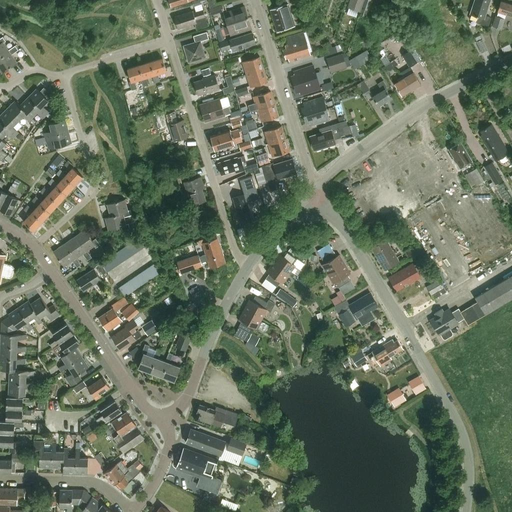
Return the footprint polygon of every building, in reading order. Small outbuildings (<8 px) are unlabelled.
[(349,0),(348,7),(360,11),(364,0),(349,0)] [(477,21),(488,25),(491,16),(485,14),(489,0),(473,0),(470,13),(478,16),(477,21)] [(497,11),(511,16),(511,4),(501,1),(497,11)] [(294,25),(293,19),(288,3),(270,9),(277,30),(294,25)] [(221,5),(209,9),(211,15),(223,11),(221,5)] [(238,22),(248,18),(244,6),(223,13),(228,27),(238,24),(238,22)] [(195,24),(197,30),(208,26),(202,10),(193,13),(192,11),(174,17),(176,23),(175,24),(176,28),(178,28),(179,29),(195,24)] [(496,15),(492,25),(502,28),(505,18),(496,15)] [(238,24),(228,27),(230,36),(251,29),(248,18),(238,22),(238,24)] [(216,30),(220,42),(225,41),(221,28),(219,29),(216,30)] [(184,46),(189,63),(205,58),(200,42),(209,39),(207,32),(193,36),(195,43),(184,46)] [(252,33),(219,43),(221,51),(232,48),(233,51),(256,44),(252,33)] [(0,60),(12,53),(10,50),(5,43),(7,42),(4,37),(0,39),(0,60)] [(286,49),(283,50),(286,58),(288,58),(289,61),(310,54),(305,39),(285,46),(286,49)] [(487,49),(482,39),(476,41),(481,52),(487,49)] [(12,53),(0,60),(0,68),(1,71),(3,73),(19,63),(13,54),(20,49),(16,45),(10,50),(12,53)] [(328,54),(339,51),(338,45),(327,48),(328,54)] [(410,51),(403,55),(410,67),(417,62),(410,51)] [(331,72),(347,67),(342,54),(327,59),(331,72)] [(385,65),(390,62),(386,54),(383,56),(380,58),(385,65)] [(358,55),(349,60),(355,69),(363,64),(358,55)] [(238,56),(227,60),(229,67),(240,63),(238,56)] [(247,74),(263,69),(259,56),(243,61),(247,74)] [(163,58),(151,61),(155,74),(153,75),(155,83),(160,81),(158,74),(167,71),(163,58)] [(399,64),(396,58),(390,62),(394,67),(399,64)] [(151,61),(139,65),(143,78),(141,78),(144,86),(149,85),(146,77),(153,75),(155,74),(151,61)] [(388,70),(394,67),(390,62),(385,65),(388,69),(388,70)] [(139,65),(127,68),(131,81),(130,82),(132,90),(137,89),(134,80),(141,78),(143,78),(139,65)] [(313,65),(301,68),(293,71),(294,75),(291,76),(296,92),(299,91),(300,95),(320,88),(313,65)] [(411,67),(401,73),(403,76),(412,90),(421,84),(414,72),(411,67)] [(209,68),(202,70),(204,76),(211,74),(209,68)] [(263,69),(247,74),(251,86),(267,81),(263,69)] [(194,82),(194,83),(194,86),(196,86),(198,94),(208,91),(208,92),(220,89),(215,76),(215,74),(207,77),(205,77),(204,77),(202,78),(203,79),(194,82)] [(224,93),(235,90),(230,75),(225,76),(228,86),(223,87),(223,88),(224,93)] [(399,82),(395,85),(402,96),(412,90),(403,76),(397,79),(399,82)] [(376,83),(378,85),(382,92),(374,98),(379,106),(392,98),(386,90),(388,88),(382,79),(376,83)] [(359,84),(364,93),(370,89),(364,81),(359,84)] [(238,96),(249,93),(247,86),(235,90),(238,96)] [(45,87),(40,91),(46,97),(51,93),(45,87)] [(43,106),(49,100),(46,97),(40,91),(37,88),(28,97),(46,115),(50,112),(43,106)] [(250,111),(274,103),(270,91),(254,96),(256,103),(248,105),(250,111)] [(303,115),(326,108),(323,96),(303,103),(304,107),(301,108),(303,115)] [(43,119),(46,115),(28,97),(20,105),(31,118),(31,117),(37,112),(43,119)] [(231,105),(228,106),(222,108),(220,99),(201,105),(206,121),(233,113),(231,105)] [(20,105),(15,100),(7,109),(18,121),(24,115),(30,121),(33,119),(31,117),(31,118),(20,105)] [(251,112),(258,109),(259,112),(253,114),(256,122),(261,121),(262,121),(278,116),(274,103),(250,111),(251,112)] [(326,108),(303,115),(306,123),(309,122),(311,126),(330,120),(326,108)] [(13,126),(18,121),(7,109),(0,115),(0,119),(16,136),(19,132),(13,126)] [(177,122),(174,112),(167,114),(174,140),(189,136),(184,120),(177,122)] [(241,114),(230,117),(231,122),(242,119),(241,114)] [(248,131),(256,129),(257,128),(253,117),(244,120),(248,131)] [(13,139),(16,136),(0,119),(0,136),(1,138),(2,137),(7,132),(13,139)] [(244,119),(232,123),(233,127),(245,124),(244,119)] [(44,138),(68,132),(65,120),(50,124),(51,131),(43,134),(44,138)] [(336,144),(334,138),(346,134),(343,124),(347,123),(346,120),(330,126),(330,125),(319,128),(321,132),(310,135),(315,150),(336,144)] [(510,152),(493,124),(482,131),(484,134),(482,135),(497,160),(500,158),(502,161),(504,162),(508,160),(509,157),(507,154),(510,152)] [(269,143),(286,138),(282,125),(265,131),(269,143)] [(240,135),(242,134),(240,129),(231,132),(230,130),(228,131),(228,129),(223,131),(223,132),(210,136),(212,143),(240,135)] [(68,132),(44,138),(45,142),(54,140),(56,148),(71,143),(68,132)] [(234,143),(242,141),(240,135),(212,143),(215,151),(228,147),(229,148),(233,147),(233,146),(235,145),(234,143)] [(263,138),(252,141),(254,148),(265,145),(263,138)] [(286,138),(269,143),(273,156),(290,151),(286,138)] [(251,141),(243,143),(239,144),(240,150),(252,147),(251,141)] [(472,160),(460,141),(449,149),(454,157),(453,158),(456,162),(460,168),(472,160)] [(245,170),(243,164),(253,161),(250,150),(243,152),(244,155),(241,156),(222,161),(223,163),(219,165),(222,174),(236,170),(237,172),(245,170)] [(268,182),(275,180),(297,173),(292,159),(274,165),(273,163),(261,167),(267,183),(268,182)] [(66,175),(64,176),(74,185),(82,176),(73,167),(74,166),(68,161),(65,164),(71,169),(66,175)] [(493,163),(486,167),(496,183),(503,179),(493,163)] [(50,168),(45,173),(52,178),(56,173),(50,168)] [(179,168),(169,170),(172,179),(181,177),(179,168)] [(472,187),(484,180),(476,168),(464,175),(472,187)] [(58,183),(57,184),(67,193),(74,185),(64,176),(66,175),(60,170),(57,173),(63,178),(58,183)] [(190,196),(193,204),(206,200),(203,189),(205,189),(201,176),(183,182),(188,197),(190,196)] [(245,177),(230,183),(233,192),(248,186),(245,177)] [(52,178),(49,182),(54,187),(50,192),(49,193),(59,202),(67,193),(57,184),(58,183),(52,178)] [(258,181),(249,184),(251,191),(260,189),(258,181)] [(11,185),(10,185),(7,193),(0,208),(11,213),(19,198),(11,194),(15,187),(11,185)] [(44,187),(40,191),(46,196),(41,201),(40,202),(50,211),(59,202),(49,193),(50,192),(44,187)] [(252,220),(244,194),(233,197),(241,223),(252,220)] [(258,195),(247,198),(251,210),(262,207),(258,195)] [(35,196),(32,199),(38,205),(33,210),(32,211),(42,220),(50,211),(40,202),(41,201),(35,196)] [(125,199),(106,204),(110,217),(123,213),(124,217),(132,214),(130,209),(128,210),(125,199)] [(30,213),(24,221),(33,230),(42,220),(32,211),(33,210),(27,204),(24,208),(30,213)] [(110,217),(105,218),(109,230),(122,226),(123,230),(130,228),(129,223),(126,224),(124,217),(123,213),(110,217)] [(243,227),(237,229),(243,247),(249,245),(243,227)] [(84,229),(74,236),(85,252),(87,250),(94,245),(96,247),(97,246),(101,252),(104,249),(101,244),(100,244),(96,238),(93,240),(84,229)] [(138,238),(144,247),(148,244),(142,235),(138,238)] [(74,236),(64,244),(75,259),(77,258),(82,254),(87,260),(91,257),(87,250),(85,252),(74,236)] [(139,250),(144,247),(138,238),(133,241),(139,250)] [(199,255),(177,262),(181,272),(202,265),(201,262),(209,260),(211,267),(225,262),(217,239),(203,243),(207,255),(200,257),(199,255)] [(400,262),(387,240),(372,249),(385,271),(400,262)] [(128,244),(134,253),(139,250),(133,241),(128,244)] [(64,244),(53,251),(64,267),(72,260),(77,267),(81,264),(77,258),(75,259),(64,244)] [(130,256),(134,253),(128,244),(124,247),(130,256)] [(125,259),(130,256),(124,247),(119,250),(125,259)] [(413,247),(405,251),(410,258),(417,254),(413,247)] [(304,263),(297,258),(300,255),(292,249),(289,253),(286,250),(282,255),(280,253),(273,262),(289,274),(291,271),(298,276),(302,270),(300,269),(304,263)] [(114,254),(120,263),(125,259),(119,250),(114,254)] [(333,250),(321,257),(324,263),(322,264),(328,274),(345,263),(339,254),(336,256),(333,250)] [(110,257),(116,266),(120,263),(114,254),(110,257)] [(105,260),(111,269),(116,266),(110,257),(105,260)] [(100,263),(106,272),(111,269),(105,260),(100,263)] [(283,283),(289,274),(273,262),(267,271),(269,273),(266,278),(277,287),(281,282),(283,283)] [(102,275),(106,272),(100,263),(96,266),(102,275)] [(345,263),(328,274),(333,283),(336,282),(339,287),(351,280),(348,275),(351,273),(345,263)] [(406,288),(404,285),(409,282),(411,285),(422,278),(413,263),(390,278),(398,293),(406,288)] [(151,267),(157,275),(161,273),(161,272),(155,264),(151,267)] [(84,291),(102,278),(94,267),(76,280),(84,291)] [(155,276),(157,275),(151,267),(146,270),(152,278),(155,276)] [(142,273),(148,281),(152,278),(146,270),(142,273)] [(157,275),(155,276),(162,290),(168,287),(169,287),(164,278),(161,272),(161,273),(157,275)] [(143,284),(148,281),(142,273),(137,276),(143,284)] [(478,301),(471,305),(479,318),(511,298),(511,274),(475,297),(478,301)] [(133,279),(139,287),(143,284),(137,276),(133,279)] [(134,290),(139,287),(133,279),(128,282),(134,290)] [(435,299),(447,292),(440,281),(428,288),(435,299)] [(124,285),(130,293),(134,290),(128,282),(124,285)] [(125,296),(130,293),(124,285),(119,288),(125,296)] [(280,289),(276,295),(288,304),(293,307),(297,301),(292,298),(280,289)] [(332,299),(335,306),(339,303),(346,299),(343,295),(341,290),(336,293),(338,295),(332,299)] [(350,312),(352,310),(357,319),(358,318),(362,326),(375,318),(371,311),(378,306),(370,292),(350,304),(347,299),(335,306),(338,312),(342,310),(343,312),(339,314),(346,326),(355,321),(350,312)] [(116,325),(121,320),(115,311),(128,302),(124,296),(111,305),(113,307),(98,318),(103,326),(103,327),(105,330),(107,330),(116,325)] [(250,299),(244,309),(262,319),(267,309),(271,311),(275,303),(269,300),(268,302),(256,296),(253,301),(250,299)] [(31,304),(40,317),(46,313),(51,320),(60,314),(53,304),(48,308),(41,297),(31,304)] [(31,304),(29,300),(18,307),(27,321),(28,321),(34,317),(38,324),(42,321),(40,317),(31,304)] [(127,320),(138,311),(131,303),(121,313),(127,320)] [(438,317),(431,321),(440,336),(441,335),(444,340),(446,340),(452,337),(453,335),(450,330),(459,325),(459,323),(462,321),(465,325),(468,323),(468,325),(479,318),(471,305),(461,311),(460,309),(453,313),(451,310),(445,313),(443,310),(436,314),(438,317)] [(33,329),(28,321),(27,321),(18,307),(8,314),(10,316),(2,321),(13,331),(18,328),(25,323),(29,331),(33,329)] [(242,320),(239,326),(251,333),(254,327),(256,328),(262,319),(244,309),(239,319),(242,320)] [(112,338),(111,340),(112,342),(115,342),(120,351),(135,341),(142,336),(138,330),(137,331),(135,328),(138,326),(133,319),(124,325),(126,327),(111,337),(112,338)] [(152,319),(139,328),(145,338),(158,328),(152,319)] [(13,334),(13,331),(2,321),(2,333),(1,333),(0,347),(16,347),(16,340),(26,340),(26,335),(13,334)] [(59,342),(74,333),(67,323),(53,332),(57,339),(49,344),(52,348),(60,342),(59,342)] [(181,332),(177,344),(187,347),(191,336),(181,332)] [(75,346),(75,347),(81,343),(74,333),(59,342),(60,342),(52,348),(59,358),(61,356),(75,346)] [(251,333),(246,344),(254,348),(259,337),(251,333)] [(393,339),(373,351),(376,356),(380,363),(381,364),(381,365),(392,358),(391,356),(404,348),(399,340),(395,342),(393,339)] [(156,357),(154,356),(147,353),(150,345),(145,343),(142,352),(144,353),(139,367),(151,371),(156,357)] [(82,356),(75,347),(75,346),(61,356),(65,362),(58,367),(61,370),(68,365),(82,356)] [(25,347),(16,347),(0,347),(0,358),(16,359),(16,352),(25,352),(25,347)] [(168,362),(165,361),(158,358),(162,350),(157,348),(154,356),(156,357),(151,371),(162,376),(168,362)] [(362,351),(352,357),(357,366),(367,359),(362,351)] [(174,381),(180,367),(170,362),(173,354),(169,352),(165,361),(168,362),(162,376),(174,381)] [(72,372),(65,377),(71,386),(81,379),(77,374),(89,367),(82,356),(68,365),(72,372)] [(25,359),(16,359),(0,358),(0,369),(9,370),(16,370),(16,363),(25,364),(25,359)] [(34,376),(35,371),(16,370),(9,370),(9,383),(25,384),(25,383),(26,376),(34,376)] [(87,387),(96,399),(102,395),(100,393),(110,387),(103,377),(87,387)] [(421,380),(411,386),(415,393),(425,387),(421,380)] [(73,388),(76,392),(86,385),(83,381),(73,388)] [(34,384),(25,383),(25,384),(9,383),(8,394),(25,395),(25,388),(34,388),(34,384)] [(400,387),(390,393),(397,404),(405,399),(401,393),(403,392),(400,387)] [(31,402),(32,398),(6,397),(6,409),(22,409),(22,402),(31,402)] [(249,397),(241,406),(265,427),(270,422),(261,415),(265,410),(249,397)] [(105,417),(98,422),(100,426),(122,411),(115,401),(101,410),(105,417)] [(220,425),(221,422),(235,426),(239,414),(216,406),(215,409),(199,404),(199,405),(197,406),(196,409),(197,410),(196,412),(197,413),(195,419),(210,424),(211,422),(220,425)] [(31,409),(22,409),(6,409),(5,421),(6,421),(5,421),(22,422),(22,415),(31,415),(31,409)] [(144,438),(127,412),(112,422),(121,435),(115,440),(124,452),(144,438)] [(245,414),(242,419),(250,422),(252,418),(245,414)] [(22,422),(5,421),(6,421),(5,421),(5,422),(0,422),(0,432),(13,433),(14,426),(22,427),(23,422),(22,422)] [(87,427),(82,430),(85,435),(90,432),(87,427)] [(186,442),(220,454),(225,440),(191,428),(186,442)] [(13,441),(13,433),(0,432),(0,444),(9,445),(9,452),(21,452),(22,442),(13,441)] [(243,456),(247,443),(231,437),(227,450),(243,456)] [(44,444),(44,442),(33,441),(33,453),(39,453),(39,467),(51,467),(51,445),(44,444)] [(63,468),(63,451),(56,451),(56,442),(51,442),(51,445),(51,467),(63,468)] [(178,464),(203,473),(208,457),(184,448),(178,464)] [(75,474),(75,458),(68,457),(68,449),(63,449),(63,451),(63,468),(63,474),(75,474)] [(75,458),(75,474),(87,474),(88,458),(80,458),(80,449),(75,449),(75,458)] [(0,458),(0,472),(12,473),(12,459),(6,459),(0,458)] [(123,488),(134,477),(140,471),(139,469),(143,466),(138,459),(128,468),(121,460),(105,472),(115,485),(117,483),(123,488)] [(208,475),(203,488),(218,493),(222,480),(212,477),(208,475)] [(25,489),(0,487),(0,504),(17,505),(18,500),(24,501),(25,489)] [(79,504),(84,490),(60,489),(59,506),(67,506),(67,511),(71,511),(72,504),(79,504)] [(96,511),(103,504),(84,490),(79,504),(84,508),(83,510),(85,511),(96,511)] [(223,498),(221,505),(236,510),(238,504),(223,498)]
